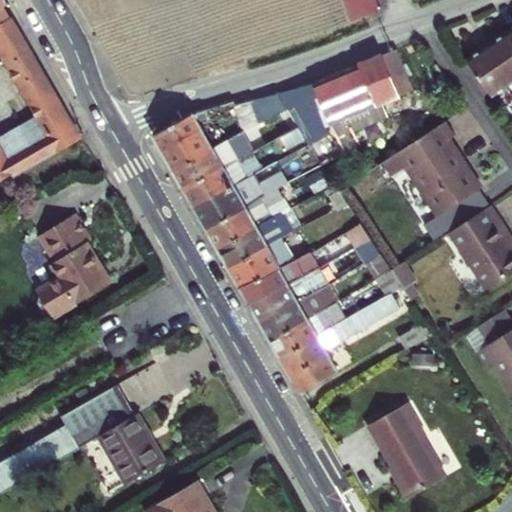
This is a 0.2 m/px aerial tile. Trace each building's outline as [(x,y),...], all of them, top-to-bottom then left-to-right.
[(375,0),(343,0),(352,22),(379,11),(375,0)] [(0,181),(15,173),(0,146),(0,56),(5,53),(40,114),(60,150),(80,139),(11,18),(6,21),(0,24),(0,181)] [(511,29),(468,59),(493,96),(511,83),(511,29)] [(327,128),(341,154),(354,147),(348,134),(386,117),(381,104),(414,91),(396,50),(314,84),(331,125),(327,128)] [(299,127),(306,138),(308,143),(321,166),(341,155),(341,154),(327,128),(331,125),(314,84),(280,93),(289,109),(299,127)] [(246,130),(289,109),(280,93),(235,106),(246,130)] [(154,137),(174,172),(216,147),(196,113),(154,137)] [(16,174),(60,150),(40,114),(0,136),(0,146),(15,173),(16,174)] [(446,120),(381,162),(392,178),(406,168),(437,216),(479,190),(480,189),(448,139),(455,135),(446,120)] [(275,139),(279,145),(283,143),(287,149),(306,138),(299,127),(275,139)] [(174,172),(184,189),(237,159),(239,162),(253,154),(253,151),(249,143),(243,145),(237,135),(216,147),(174,172)] [(255,139),(249,143),(253,151),(258,149),(260,148),(255,139)] [(237,159),(184,189),(195,208),(248,178),(262,170),(253,154),(239,162),(237,159)] [(262,170),(248,178),(253,187),(267,179),(282,172),(276,162),(262,170)] [(195,208),(207,230),(250,205),(258,199),(288,183),(282,172),(267,179),(253,187),(248,178),(195,208)] [(207,230),(218,249),(292,208),(286,198),(293,193),(288,183),(258,199),(250,205),(207,230)] [(489,205),(479,190),(437,216),(422,225),(432,241),(489,205)] [(490,206),(448,234),(485,291),(511,273),(511,250),(497,226),(501,224),(490,206)] [(218,249),(229,268),(281,239),(303,226),(292,208),(218,249)] [(55,316),(114,282),(90,241),(93,239),(79,213),(47,231),(62,257),(54,262),(62,277),(54,282),(47,282),(38,287),(41,291),(39,301),(45,311),(52,312),(55,316)] [(361,224),(347,232),(356,247),(371,239),(361,224)] [(229,268),(240,288),(273,273),(294,261),(281,239),(229,268)] [(356,247),(366,264),(382,254),(371,239),(356,247)] [(273,273),(240,288),(250,305),(318,269),(309,253),(294,261),(273,273)] [(366,264),(376,279),(392,270),(382,254),(366,264)] [(392,270),(403,287),(416,279),(404,261),(392,270)] [(337,280),(328,263),(318,269),(328,286),(337,280)] [(318,269),(250,305),(260,323),(320,290),(328,286),(318,269)] [(376,279),(387,297),(391,294),(403,287),(392,270),(376,279)] [(320,290),(260,323),(270,340),(329,307),(336,302),(328,286),(320,290)] [(346,320),(281,358),(300,393),(337,372),(326,351),(399,308),(391,294),(387,297),(362,310),(355,315),(346,320)] [(336,302),(329,307),(270,340),(281,358),(346,320),(336,302)] [(352,311),(355,315),(362,310),(360,307),(352,311)] [(511,318),(505,308),(478,326),(489,343),(483,347),(478,351),(486,365),(494,360),(511,388),(511,318)] [(399,337),(407,348),(430,336),(423,323),(399,337)] [(472,329),(483,347),(489,343),(478,326),(472,329)] [(68,426),(72,433),(127,403),(127,402),(118,385),(63,417),(68,426)] [(0,492),(99,436),(127,483),(165,461),(139,414),(135,416),(127,402),(127,403),(72,433),(68,426),(0,463),(0,492)] [(407,403),(369,425),(399,475),(395,478),(407,498),(445,476),(423,437),(426,435),(407,403)] [(216,511),(200,483),(150,511),(216,511)]
